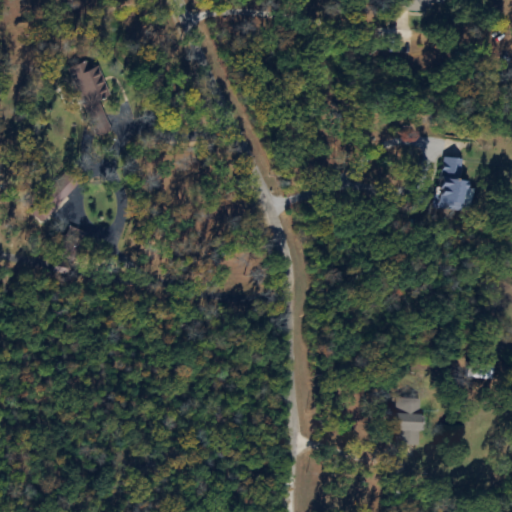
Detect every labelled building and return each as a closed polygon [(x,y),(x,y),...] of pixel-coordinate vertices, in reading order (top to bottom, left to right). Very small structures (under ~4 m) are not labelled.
[(428,0),(404,0),(404,9),(428,10),(428,0)] [(95,64),(86,68),(83,60),(65,67),(85,120),(101,114),(96,100),(107,96),(95,64)] [(460,159),(440,157),(434,209),(463,213),(467,182),(457,181),(460,159)] [(75,185),(66,172),(51,183),(60,196),(75,185)] [(83,233),(66,226),(56,249),(72,256),(83,233)] [(487,366),(464,366),(464,377),(487,377),(487,366)] [(395,444),(419,444),(419,398),(395,398),(395,444)]
